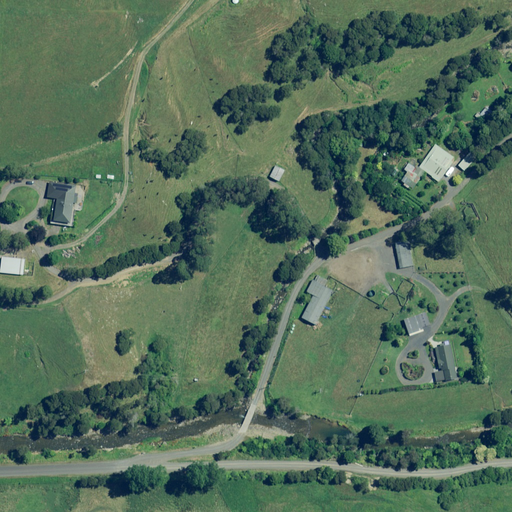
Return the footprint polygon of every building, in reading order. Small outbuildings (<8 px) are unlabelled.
[(492,114),(485,107),(478,114),(486,121),(492,114)] [(455,159),(435,145),(427,156),(418,168),(438,182),(455,159)] [(412,188),(424,173),(416,167),(415,168),(409,163),(404,170),(407,172),(400,183),(408,189),(410,186),(412,188)] [(284,171),(275,166),(269,177),(279,182),(284,171)] [(75,188),(58,186),(54,210),(53,221),(70,223),(73,204),(74,204),(75,197),(74,197),(75,188)] [(318,237),(310,240),(314,248),(321,244),(318,237)] [(408,239),(393,242),(398,269),(413,266),(408,239)] [(24,260),(1,258),(0,269),(0,272),(23,275),(24,260)] [(327,281),(317,276),(314,281),(312,280),(306,292),(313,295),(301,318),(315,325),(333,291),(324,286),(327,281)] [(443,340),(430,342),(432,349),(435,349),(439,372),(434,373),(436,383),(457,379),(451,345),(444,346),(443,340)]
